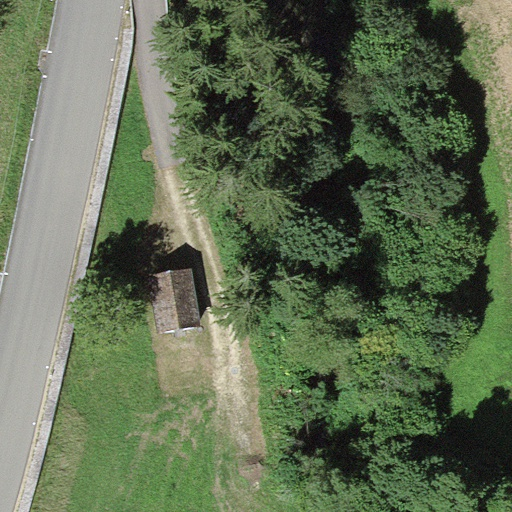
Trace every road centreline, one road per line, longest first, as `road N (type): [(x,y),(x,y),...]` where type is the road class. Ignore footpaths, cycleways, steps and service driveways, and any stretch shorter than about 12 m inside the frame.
road 1 (tertiary): [(96,0),(0,450)]
road 2 (track): [(227,413),(216,311),(133,0)]
